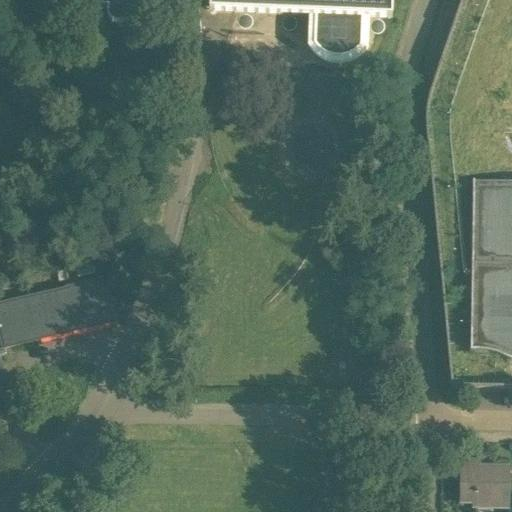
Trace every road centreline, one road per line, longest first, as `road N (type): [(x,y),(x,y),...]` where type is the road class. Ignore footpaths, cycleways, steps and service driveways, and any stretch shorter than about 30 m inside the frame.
road 1 (unclassified): [(192,0),(196,89),(178,211),(153,291),(92,412)]
road 2 (residential): [(425,416),(404,98),(428,0)]
road 3 (residential): [(92,412),(425,416)]
road 4 (unclassified): [(92,412),(2,511)]
